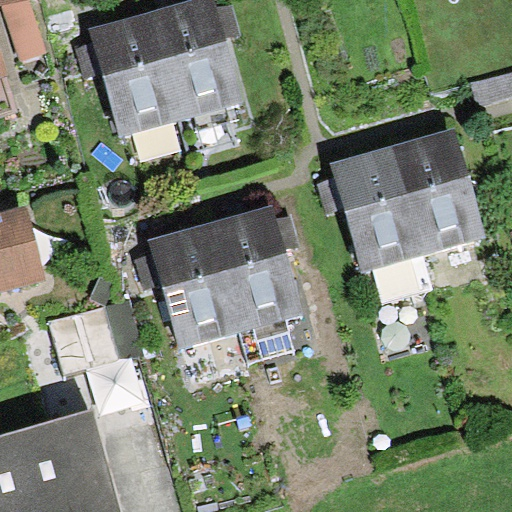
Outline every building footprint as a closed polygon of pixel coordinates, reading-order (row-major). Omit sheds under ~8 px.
[(0,0),(0,18),(35,8),(32,0),(0,0)] [(215,0),(192,0),(92,31),(124,135),(246,98),(215,0)] [(456,131),(334,165),(365,275),(486,241),(456,131)] [(281,205),(154,238),(183,348),(310,315),(281,205)] [(0,290),(45,280),(27,207),(0,213),(0,290)] [(119,511),(94,422),(0,448),(0,511),(119,511)]
